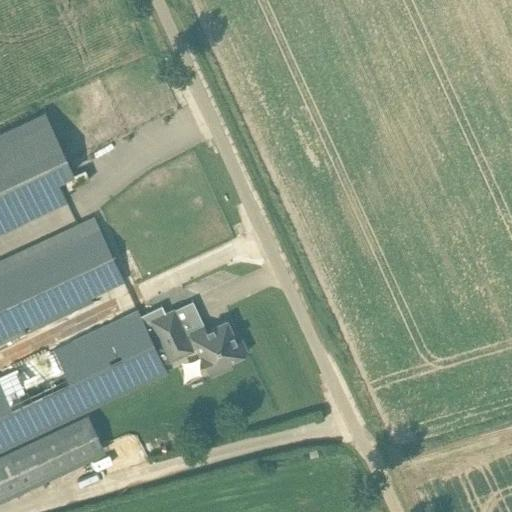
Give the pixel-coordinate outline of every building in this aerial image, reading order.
[(73,172),(44,111),(0,131),(0,230),(66,200),(56,180),(73,172)] [(93,215),(0,258),(0,335),(19,326),(26,323),(88,295),(105,287),(123,279),(99,228),(93,215)] [(166,312),(150,319),(152,323),(169,360),(196,348),(199,354),(204,352),(212,368),(228,360),(246,351),(242,342),(237,344),(225,319),(205,328),(203,324),(184,333),(180,323),(198,314),(192,300),(173,309),(166,312)] [(52,350),(0,374),(0,450),(148,380),(166,372),(162,363),(169,360),(152,323),(150,319),(166,312),(162,304),(139,315),(137,310),(70,341),(67,335),(49,344),(52,350)] [(0,500),(102,452),(84,415),(0,454),(0,500)]
